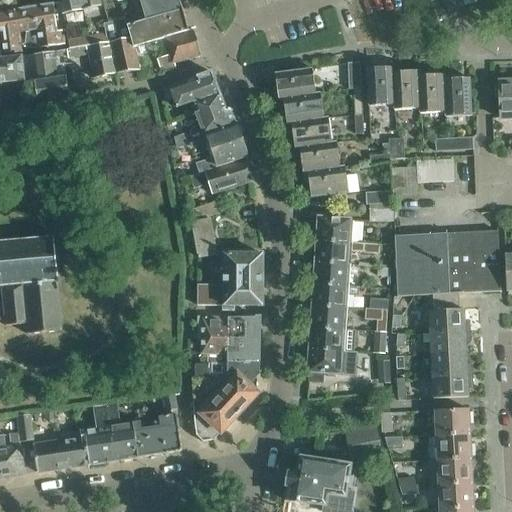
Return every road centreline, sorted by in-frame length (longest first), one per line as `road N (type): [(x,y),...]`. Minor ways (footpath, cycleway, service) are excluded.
road 1 (residential): [(245,464),(277,441),(283,416),(284,227),(221,47)]
road 2 (residential): [(0,503),(245,464)]
road 3 (residential): [(511,346),(505,346),(511,492)]
